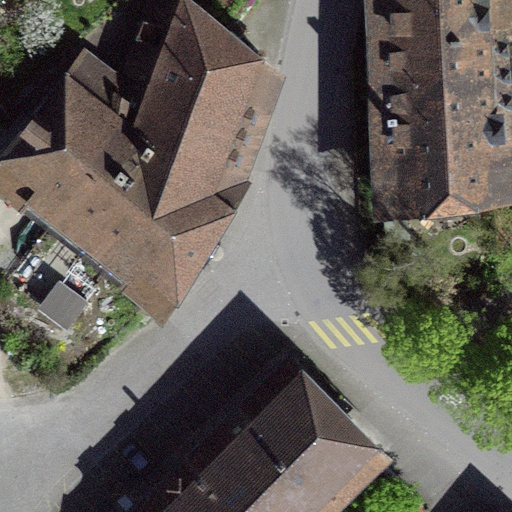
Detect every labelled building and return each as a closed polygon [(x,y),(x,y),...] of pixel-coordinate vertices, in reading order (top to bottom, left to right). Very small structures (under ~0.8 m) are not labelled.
[(14,169),(160,284),(220,187),(214,182),(260,57),(188,0),(176,0),(133,119),(121,112),(123,107),(82,81),(14,169)] [(378,0),(385,198),(511,181),(511,152),(499,0),(378,0)] [(104,278),(54,225),(14,262),(64,315),(104,278)] [(193,469),(235,511),(308,511),(370,451),(291,371),(192,468),(193,469)] [(235,511),(193,469),(148,511),(235,511)]
